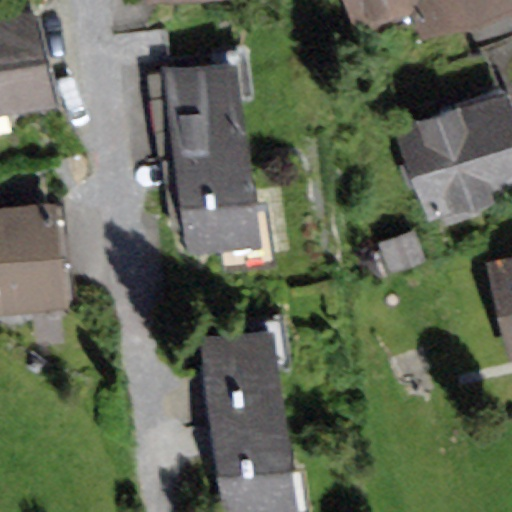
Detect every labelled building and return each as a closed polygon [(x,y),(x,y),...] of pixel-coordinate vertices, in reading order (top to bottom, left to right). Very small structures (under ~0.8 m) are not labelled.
[(424,28),(500,0),(362,0),(369,17),(413,0),(424,28)] [(0,105),(48,92),(25,12),(0,19),(0,105)] [(248,239),(220,68),(149,79),(177,251),(248,239)] [(511,179),(511,127),(498,91),(395,132),(427,213),(511,179)] [(47,208),(0,215),(0,306),(60,298),(47,208)] [(510,348),(511,347),(511,251),(491,255),(510,348)] [(266,336),(201,344),(220,511),(254,511),(286,508),(266,336)]
